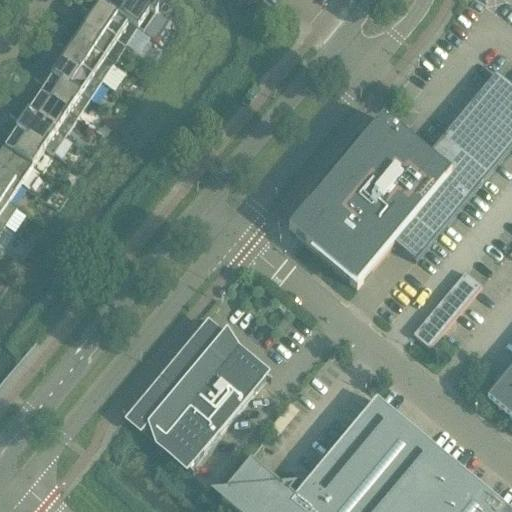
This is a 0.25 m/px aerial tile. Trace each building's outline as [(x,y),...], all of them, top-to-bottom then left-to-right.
[(89,16),(96,5),(88,0),(82,10),(89,16)] [(155,4),(153,2),(149,0),(117,0),(109,13),(108,14),(129,28),(128,29),(137,34),(143,38),(156,19),(157,16),(158,13),(158,10),(157,7),(155,4)] [(108,14),(109,13),(100,8),(88,27),(125,52),(137,34),(128,29),(129,28),(108,14)] [(72,42),(78,32),(71,27),(64,37),(72,42)] [(125,52),(88,27),(76,45),(113,70),(125,52)] [(65,52),(72,42),(64,37),(57,46),(65,52)] [(113,70),(76,45),(63,63),(101,88),(113,70)] [(48,78),(54,68),(47,63),(40,73),(48,78)] [(101,88),(63,63),(51,81),(89,106),(101,88)] [(41,87),(48,78),(40,73),(33,82),(41,87)] [(394,249),(415,267),(511,150),(511,91),(496,78),(427,160),(382,123),(377,130),(378,132),(369,139),(369,140),(365,143),(355,152),(346,162),(337,171),(330,182),(322,193),(317,202),(288,236),(295,241),(357,293),(394,249)] [(89,106),(51,81),(39,99),(77,124),(89,106)] [(24,114),(30,104),(23,99),(16,108),(24,114)] [(77,124),(39,99),(28,116),(65,141),(77,124)] [(17,123),(24,114),(16,108),(9,118),(17,123)] [(65,141),(28,116),(16,134),(45,154),(53,159),(65,141)] [(45,154),(16,134),(4,152),(33,171),(45,154)] [(33,171),(4,152),(0,157),(0,175),(20,190),(33,171)] [(20,190),(0,175),(0,201),(8,208),(20,190)] [(8,208),(0,201),(0,228),(5,231),(16,213),(8,208)] [(499,269),(511,252),(511,221),(483,256),(499,269)] [(413,340),(429,354),(481,291),(465,277),(413,340)] [(190,475),(267,383),(271,386),(271,385),(235,355),(214,352),(222,343),(201,326),(200,327),(204,330),(127,422),(123,419),(122,420),(193,479),(194,478),(190,475)] [(511,372),(487,402),(511,423),(511,372)] [(504,511),(376,405),(295,502),(290,497),(297,489),(281,490),(250,465),(224,496),(209,497),(227,511),(504,511)]
